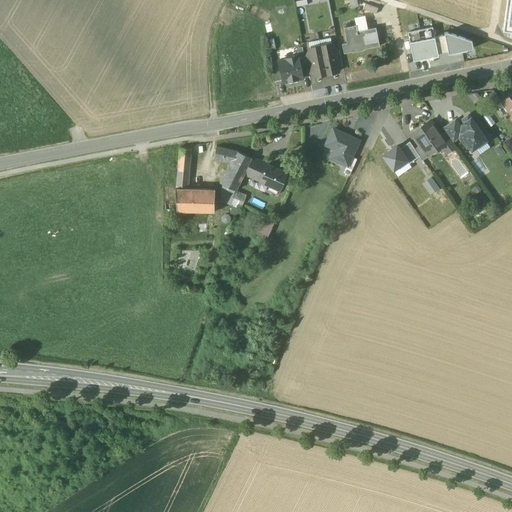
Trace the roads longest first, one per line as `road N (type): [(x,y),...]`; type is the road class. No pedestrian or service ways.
road 1 (primary): [(511,484),(186,393),(0,371)]
road 2 (residential): [(511,65),(0,164)]
road 3 (track): [(227,0),(211,36),(213,125)]
